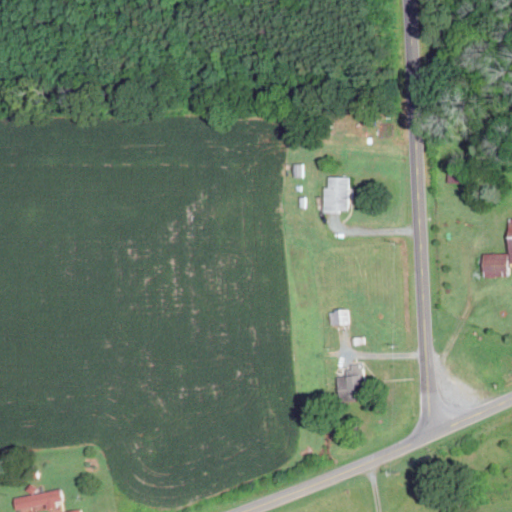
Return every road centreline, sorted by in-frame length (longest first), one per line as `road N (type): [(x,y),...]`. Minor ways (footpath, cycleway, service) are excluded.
road 1 (tertiary): [(431,436),(410,0)]
road 2 (tertiary): [(431,436),(246,511)]
